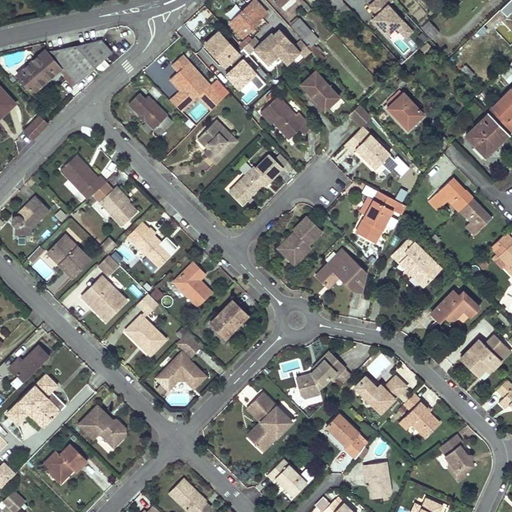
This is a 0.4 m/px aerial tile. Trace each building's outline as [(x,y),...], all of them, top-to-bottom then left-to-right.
[(255,0),(230,23),(242,37),(260,22),(258,20),(266,12),(255,0)] [(353,13),(340,0),(323,0),(344,22),(353,13)] [(340,0),(353,13),(358,18),(369,8),(361,0),(353,0),(352,1),(351,0),(340,0)] [(323,14),(319,18),(324,23),(329,20),(323,14)] [(291,27),(310,48),(313,45),(318,41),(299,20),(291,27)] [(429,21),(421,28),(431,39),(439,32),(429,21)] [(240,42),(266,69),(278,58),(285,65),(300,52),(276,27),(260,43),(250,33),(240,42)] [(219,33),(205,45),(224,66),(225,65),(228,68),(240,58),(236,55),(238,54),(219,33)] [(298,40),(293,43),(302,53),(307,49),(298,40)] [(101,41),(50,52),(67,71),(64,74),(74,85),(111,52),(101,41)] [(310,48),(308,49),(321,62),(325,59),(313,45),(310,48)] [(45,50),(17,75),(32,93),(60,68),(45,50)] [(461,54),(453,61),(460,69),(468,61),(461,54)] [(169,79),(180,90),(168,102),(179,112),(207,83),(178,55),(169,65),(176,71),(169,79)] [(466,65),(461,70),(470,79),(474,74),(466,65)] [(311,97),(316,102),(323,110),(338,96),(314,70),(299,84),(307,91),(311,97)] [(0,87),(0,117),(15,103),(0,87)] [(511,90),(511,89),(487,112),(488,113),(507,132),(509,133),(511,130),(511,90)] [(389,106),(387,107),(407,130),(415,123),(410,117),(418,109),(403,92),(402,93),(400,91),(386,103),(389,106)] [(126,105),(138,116),(143,121),(152,130),(165,116),(145,97),(142,100),(136,95),(126,105)] [(270,124),(271,123),(274,121),(277,125),(275,127),(287,140),(298,129),(303,135),(311,128),(297,113),(294,115),(276,96),(258,112),(270,124)] [(340,98),(329,107),(333,111),(343,102),(340,98)] [(348,113),(360,127),(371,116),(359,103),(348,113)] [(418,109),(410,117),(415,123),(424,115),(418,109)] [(507,132),(488,113),(465,136),(486,156),(496,146),(494,144),(507,132)] [(39,115),(25,131),(33,138),(47,123),(39,115)] [(214,120),(193,142),(204,152),(202,154),(213,165),(236,141),(214,120)] [(360,127),(343,145),(351,153),(354,149),(362,157),(364,155),(367,158),(365,160),(374,169),(388,154),(360,127)] [(72,155),(56,171),(85,200),(89,196),(103,182),(96,176),(94,178),(92,180),(82,169),(83,167),(72,155)] [(240,204),(260,184),(264,180),(266,183),(279,169),(266,155),(252,168),(251,167),(227,191),(240,204)] [(400,176),(409,168),(397,155),(388,163),(400,176)] [(83,167),(82,169),(92,180),(94,178),(83,167)] [(453,178),(450,181),(462,193),(465,190),(453,178)] [(472,198),(465,190),(462,193),(450,181),(429,201),(437,210),(448,199),(459,211),(472,198)] [(103,182),(89,196),(96,203),(110,189),(103,182)] [(115,195),(118,193),(112,187),(110,189),(96,203),(119,227),(134,212),(125,202),(123,203),(115,195)] [(402,201),(407,191),(399,188),(395,198),(402,201)] [(364,214),(355,231),(375,241),(396,201),(376,191),(372,199),(364,214)] [(118,193),(115,195),(123,203),(125,202),(126,201),(118,193)] [(359,211),(364,214),(372,199),(367,196),(359,211)] [(12,225),(15,229),(15,237),(31,238),(31,231),(49,213),(34,198),(12,221),(12,223),(12,224),(12,225)] [(472,198),(459,211),(465,217),(466,216),(471,222),(465,227),(473,235),(489,221),(481,212),(480,213),(475,209),(479,205),(472,198)] [(479,205),(475,209),(480,213),(481,212),(489,221),(492,218),(479,205)] [(296,234),(282,249),(294,261),(309,246),(307,245),(321,231),(305,216),(292,230),(293,231),(296,234)] [(386,228),(393,229),(396,218),(389,216),(386,228)] [(148,229),(133,244),(157,268),(173,251),(162,240),(159,243),(152,236),(153,234),(148,229)] [(296,234),(293,231),(277,250),(293,266),(311,248),(309,246),(294,261),(282,249),(296,234)] [(490,248),(509,268),(511,271),(511,239),(506,233),(490,248)] [(434,235),(428,241),(434,247),(440,241),(434,235)] [(47,254),(54,261),(57,258),(62,263),(59,266),(71,278),(89,260),(65,236),(47,254)] [(408,238),(391,256),(423,287),(441,268),(408,238)] [(99,247),(108,255),(114,249),(106,241),(99,247)] [(40,246),(33,253),(38,258),(45,251),(40,246)] [(315,275),(324,284),(334,274),(337,277),(350,289),(360,292),(364,272),(340,249),(315,275)] [(38,258),(33,253),(23,263),(28,268),(38,258)] [(116,254),(111,259),(116,264),(121,259),(116,254)] [(108,256),(99,264),(109,274),(118,265),(116,264),(111,259),(108,256)] [(192,262),(172,283),(196,307),(211,293),(200,283),(199,284),(196,282),(198,280),(204,274),(192,262)] [(99,264),(97,266),(108,276),(109,274),(99,264)] [(334,274),(324,284),(326,287),(337,277),(334,274)] [(81,297),(92,308),(95,305),(109,318),(123,304),(98,280),(81,297)] [(451,292),(430,313),(439,322),(444,318),(447,321),(453,321),(462,311),(468,317),(477,308),(461,293),(456,297),(451,292)] [(137,304),(147,314),(158,303),(148,293),(137,304)] [(235,323),(237,325),(246,315),(230,300),(208,323),(224,338),(233,328),(231,326),(235,323)] [(95,305),(92,308),(106,321),(109,318),(95,305)] [(124,331),(131,338),(133,336),(144,346),(142,348),(149,355),(165,340),(140,315),(124,331)] [(421,324),(432,330),(437,321),(426,315),(421,324)] [(186,332),(175,343),(182,350),(189,358),(200,346),(186,332)] [(133,336),(131,338),(142,348),(144,346),(133,336)] [(478,374),(483,368),(487,364),(491,368),(508,351),(492,336),(483,345),(477,339),(460,356),(478,374)] [(11,367),(24,381),(49,356),(38,346),(19,364),(17,361),(11,367)] [(182,350),(154,379),(166,390),(174,382),(178,377),(182,381),(191,389),(203,377),(187,360),(189,358),(182,350)] [(298,378),(302,393),(319,389),(330,377),(332,379),(334,377),(344,367),(329,352),(317,364),(319,366),(314,370),(310,375),(298,378)] [(351,374),(344,367),(334,377),(341,384),(351,374)] [(364,377),(354,386),(373,405),(380,412),(405,387),(394,376),(382,388),(379,385),(376,388),(364,377)] [(511,402),(511,384),(506,379),(495,389),(503,397),(498,402),(504,408),(508,404),(511,402)] [(38,382),(35,385),(60,410),(63,407),(38,382)] [(35,385),(17,403),(24,409),(42,428),(60,411),(35,385)] [(319,389),(302,393),(303,397),(320,393),(319,389)] [(264,425),(250,439),(263,451),(291,421),(261,393),(249,405),(264,419),(260,422),(264,425)] [(412,393),(401,404),(409,412),(403,417),(425,438),(439,423),(428,413),(425,409),(426,408),(419,401),(420,400),(412,393)] [(420,400),(419,401),(426,408),(425,409),(428,413),(431,410),(420,400)] [(17,403),(14,406),(21,413),(24,409),(17,403)] [(246,408),(260,422),(264,419),(249,405),(246,408)] [(77,424),(93,439),(98,434),(111,447),(123,435),(123,428),(114,419),(109,421),(103,415),(104,414),(95,406),(77,424)] [(338,413),(325,427),(345,447),(343,449),(353,459),(364,446),(355,437),(359,433),(338,413)] [(260,422),(247,436),(250,439),(264,425),(260,422)] [(454,434),(438,447),(444,455),(443,456),(447,461),(446,466),(456,480),(465,475),(464,473),(470,468),(467,463),(470,461),(470,457),(469,456),(465,455),(458,445),(461,443),(454,434)] [(0,440),(0,458),(9,449),(0,440)] [(55,453),(43,465),(48,470),(54,471),(57,474),(53,478),(59,485),(67,477),(67,472),(71,468),(73,471),(75,473),(86,463),(68,445),(58,456),(55,453)] [(266,475),(272,480),(274,477),(292,496),(305,483),(283,459),(266,475)] [(391,491),(387,462),(364,465),(365,473),(369,473),(370,482),(372,499),(388,497),(391,491)] [(182,479),(169,493),(188,511),(207,511),(210,509),(203,502),(196,496),(198,494),(182,479)] [(2,501),(13,511),(14,511),(26,500),(14,489),(2,501)] [(198,494),(196,496),(203,502),(205,501),(198,494)] [(423,497),(416,511),(437,511),(440,505),(423,497)] [(319,511),(351,511),(340,501),(336,503),(331,499),(319,511)]
